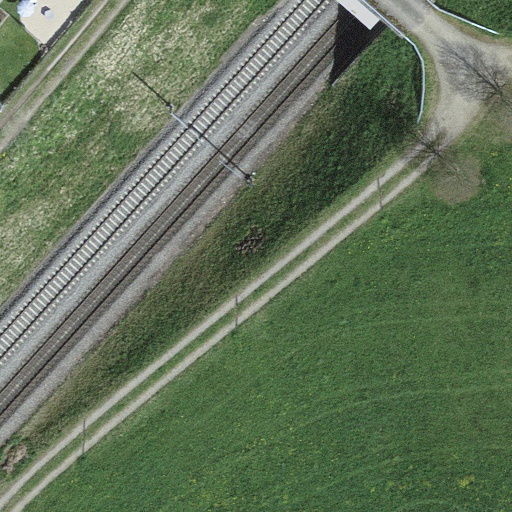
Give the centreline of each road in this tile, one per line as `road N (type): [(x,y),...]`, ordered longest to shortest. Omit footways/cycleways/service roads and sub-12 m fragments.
road 1 (track): [(462,55),(454,113),(431,150),(4,511)]
road 2 (track): [(0,137),(117,0)]
